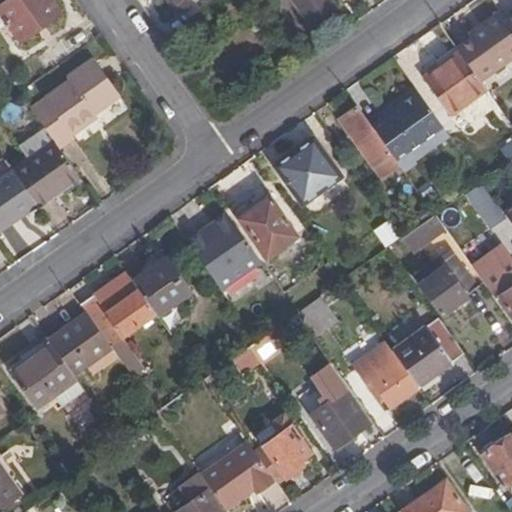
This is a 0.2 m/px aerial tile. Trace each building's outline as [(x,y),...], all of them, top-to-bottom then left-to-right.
[(51,0),(9,0),(0,7),(0,13),(20,41),(60,12),(51,0)] [(174,0),(168,0),(177,12),(181,10),(174,0)] [(174,0),(181,10),(194,0),(174,0)] [(328,0),(293,0),(311,24),(333,8),(328,0)] [(474,42),(458,53),(460,54),(482,85),(511,62),(511,32),(506,23),(500,16),(481,29),(485,35),(474,42)] [(470,37),(474,42),(485,35),(481,29),(470,37)] [(482,85),(460,54),(426,78),(453,115),(486,91),(482,85)] [(69,83),(30,110),(53,142),(58,149),(73,139),(71,135),(96,118),(94,115),(118,98),(93,62),(67,80),(69,83)] [(445,132),(420,97),(392,116),(396,122),(387,128),(377,135),(399,166),(405,173),(417,164),(412,156),(445,132)] [(377,135),(358,109),(342,121),(381,177),(399,166),(377,135)] [(383,122),(387,128),(396,122),(392,116),(383,122)] [(313,140),(278,165),(304,203),(340,178),(313,140)] [(38,207),(78,178),(58,149),(53,142),(13,172),(38,207)] [(511,144),(502,152),(510,163),(511,161),(511,144)] [(0,233),(38,207),(13,172),(12,170),(0,178),(0,233)] [(429,186),(419,194),(428,206),(438,198),(429,186)] [(268,200),(239,220),(268,258),(296,237),(268,200)] [(228,215),(188,244),(191,248),(231,219),(228,215)] [(435,216),(407,236),(417,250),(446,231),(435,216)] [(231,219),(191,248),(217,284),(257,256),(231,219)] [(383,248),(397,239),(386,221),(372,230),(383,248)] [(452,273),(462,265),(451,251),(414,276),(420,285),(432,276),(435,280),(450,270),(452,273)] [(156,314),(158,316),(188,294),(165,262),(134,284),(156,314)] [(479,288),(462,265),(452,273),(450,270),(435,280),(432,276),(420,285),(442,315),(479,288)] [(343,282),(335,271),(299,296),(289,283),(270,298),(287,322),(296,316),(325,295),(343,282)] [(128,274),(82,307),(87,315),(110,347),(156,314),(134,284),(128,274)] [(511,289),(496,301),(511,323),(511,289)] [(309,334),(322,325),(317,318),(333,306),(325,295),(296,316),(309,334)] [(87,315),(49,342),(51,345),(73,376),(111,349),(110,347),(87,315)] [(418,387),(465,354),(439,319),(393,352),(398,359),(418,387)] [(267,336),(259,342),(250,348),(259,362),(260,364),(278,351),(267,336)] [(46,338),(20,356),(25,363),(51,345),(49,342),(46,338)] [(73,376),(51,345),(25,363),(14,371),(40,408),(57,396),(77,382),(73,376)] [(390,409),(419,388),(418,387),(398,359),(393,352),(389,346),(356,369),(368,386),(372,383),(390,409)] [(250,348),(233,360),(243,374),(259,362),(250,348)] [(328,367),(314,378),(331,401),(313,414),(336,447),(368,423),(328,367)] [(83,390),(77,382),(57,396),(62,404),(83,390)] [(157,415),(149,420),(159,435),(167,429),(157,415)] [(272,477),(276,481),(284,475),(286,479),(304,467),(300,461),(310,454),(285,419),(258,438),(261,443),(253,449),(272,477)] [(338,450),(371,426),(368,423),(336,447),(338,450)] [(511,435),(485,456),(506,487),(511,483),(511,435)] [(253,485),(256,489),(272,477),(253,449),(250,445),(202,478),(210,490),(223,507),(253,485)] [(0,466),(0,509),(20,495),(0,466)] [(474,475),(461,484),(479,508),(491,499),(474,475)] [(445,481),(427,494),(431,499),(449,487),(445,481)] [(223,507),(225,511),(256,489),(253,485),(223,507)] [(431,499),(427,494),(402,511),(467,511),(449,487),(431,499)] [(226,511),(225,511),(223,507),(210,490),(179,511),(226,511)]
